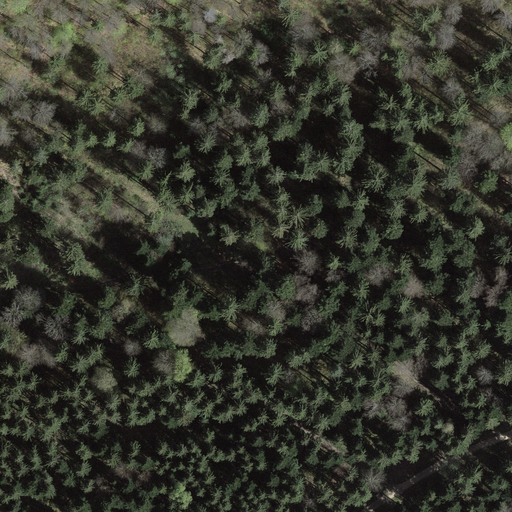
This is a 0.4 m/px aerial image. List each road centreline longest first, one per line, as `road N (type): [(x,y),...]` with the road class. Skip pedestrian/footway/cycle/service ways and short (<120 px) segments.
road 1 (track): [(0,297),(381,231),(511,238)]
road 2 (track): [(362,511),(511,431)]
